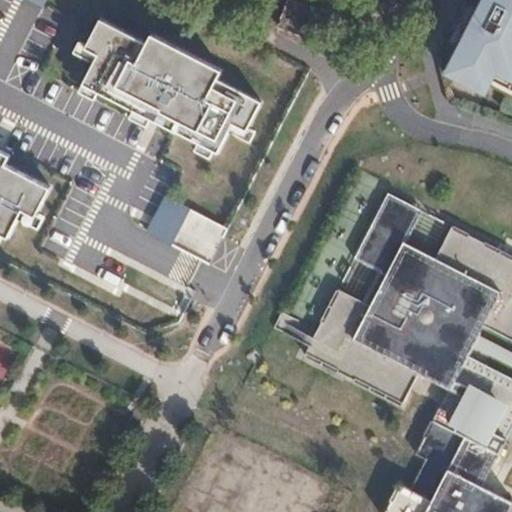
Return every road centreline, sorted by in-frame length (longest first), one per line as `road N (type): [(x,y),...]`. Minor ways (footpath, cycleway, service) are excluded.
road 1 (residential): [(234,293),(329,111),(385,30)]
road 2 (residential): [(106,229),(137,164),(0,94)]
road 3 (residential): [(511,151),(400,116),(388,93),(385,30)]
road 4 (residential): [(234,293),(106,229)]
